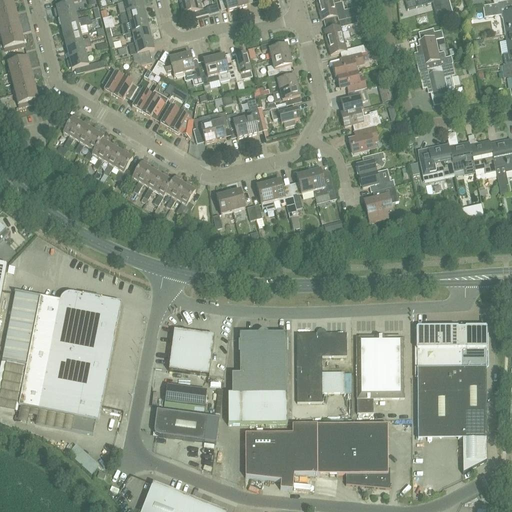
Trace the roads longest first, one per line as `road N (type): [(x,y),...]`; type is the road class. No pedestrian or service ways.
road 1 (unclassified): [(401,511),(240,496),(132,452),(158,298)]
road 2 (unclassified): [(158,298),(246,312),(453,307),(459,279)]
road 3 (secondary): [(165,269),(241,285),(459,279)]
road 4 (residential): [(69,94),(203,174),(291,157),(307,138)]
road 5 (residential): [(511,116),(415,120),(397,76),(386,0)]
road 6 (secondary): [(0,173),(72,231),(165,269)]
road 7 (residential): [(300,18),(179,36),(161,0)]
road 8 (residential): [(307,138),(321,105),(300,18)]
